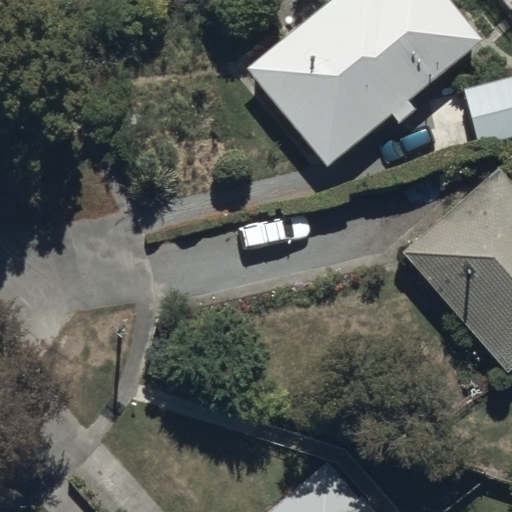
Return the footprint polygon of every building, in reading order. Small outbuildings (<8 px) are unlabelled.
[(339,0),(245,69),(323,175),(390,126),(395,133),(415,117),(405,104),(480,49),(443,0),(339,0)] [(511,0),(500,0),(509,9),(511,6),(511,0)] [(511,79),(458,95),(472,144),(477,154),(511,144),(511,79)] [(511,195),(494,175),(400,257),(505,377),(511,371),(511,195)] [(369,511),(362,503),(358,508),(322,468),(272,511),(369,511)]
